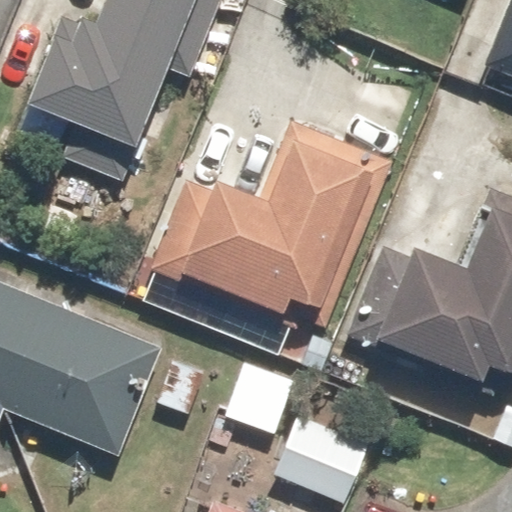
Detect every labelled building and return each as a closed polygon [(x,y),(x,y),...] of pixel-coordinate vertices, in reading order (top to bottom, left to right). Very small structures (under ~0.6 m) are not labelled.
[(194,73),(220,0),(107,0),(103,12),(85,6),(82,15),(63,8),(32,92),(146,134),(172,65),(194,73)] [(511,63),(511,4),(491,55),(511,63)] [(191,162),(156,258),(290,308),(296,292),(336,307),(391,160),(292,123),(267,190),(191,162)] [(511,190),(500,186),(469,262),(388,230),(362,294),(374,298),(363,325),(487,375),(499,346),(511,351),(511,190)] [(121,448),(165,338),(0,273),(0,424),(9,403),(121,448)] [(276,428),(294,369),(246,355),(229,414),(276,428)] [(281,511),(223,487),(212,511),(281,511)]
